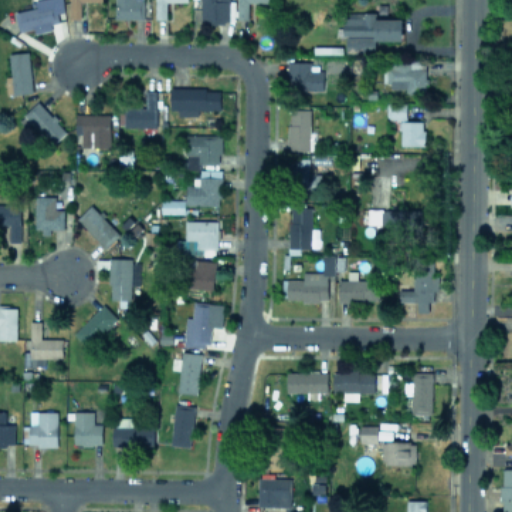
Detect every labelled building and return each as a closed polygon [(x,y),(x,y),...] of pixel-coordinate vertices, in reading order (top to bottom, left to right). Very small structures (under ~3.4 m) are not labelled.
[(34,0),(36,7),(14,11),(18,31),(33,28),(34,33),(51,29),(50,24),(59,22),(57,13),(64,12),(61,0),(34,0)] [(101,0),(69,0),(69,18),(80,18),(80,1),(102,1),(101,0)] [(115,0),(115,18),(142,19),(142,0),(115,0)] [(155,0),(155,19),(166,19),(166,1),(188,1),(187,0),(155,0)] [(234,21),(234,0),(229,0),(228,0),(200,0),(201,22),(234,21)] [(269,0),(236,0),(237,20),(248,19),(248,2),(270,2),(269,0)] [(403,19),(375,18),(375,12),(345,12),(344,48),(374,49),(375,40),(403,40),(403,19)] [(8,53),(13,94),(32,92),(28,51),(8,53)] [(388,88),(405,88),(405,92),(422,92),(421,60),(387,61),(388,88)] [(323,91),(323,70),(310,70),(310,61),(289,61),(288,89),(323,91)] [(220,109),(220,88),(170,88),(171,109),(178,109),(178,116),(198,116),(198,110),(220,109)] [(144,126),(144,134),(157,134),(156,90),(145,91),(146,107),(123,107),(124,127),(144,126)] [(23,113),(49,145),(65,132),(39,100),(23,113)] [(406,103),(386,103),(386,118),(406,119),(406,103)] [(310,109),(289,108),(288,150),(309,150),(310,109)] [(110,146),(109,113),(75,114),(75,133),(81,133),(81,147),(110,146)] [(400,145),(424,145),(424,121),(401,121),(400,145)] [(220,165),(220,135),(187,134),(186,165),(220,165)] [(309,158),(294,157),(292,191),(316,192),(317,174),(308,174),(309,158)] [(185,204),(220,205),(221,169),(199,169),(199,185),(186,185),(185,204)] [(55,196),(35,195),(34,231),(49,231),(49,229),(63,229),(63,209),(55,209),(55,196)] [(184,213),(184,200),(161,199),(161,213),(184,213)] [(20,205),(0,204),(0,227),(19,228),(20,205)] [(76,218),(105,248),(119,234),(91,204),(76,218)] [(290,248),(319,248),(318,229),(311,229),(311,207),(289,207),(290,248)] [(368,224),(386,224),(386,232),(405,231),(405,209),(368,209),(368,224)] [(217,220),(185,220),(185,240),(196,240),(196,248),(202,248),(202,255),(218,255),(217,220)] [(323,272),(303,271),(302,279),(287,279),(287,300),(327,300),(328,272),(343,272),(343,255),(323,255),(323,272)] [(109,257),(108,298),(131,298),(131,257),(109,257)] [(214,260),(193,259),(193,271),(188,271),(188,288),(213,288),(214,260)] [(413,289),(398,289),(398,302),(417,302),(416,312),(428,312),(428,301),(433,301),(433,290),(437,290),(437,275),(432,275),(432,267),(413,267),(413,289)] [(379,301),(379,280),(339,279),(338,300),(379,301)] [(185,316),(183,344),(210,347),(214,302),(193,300),(191,316),(185,316)] [(117,317),(103,303),(74,332),(88,346),(117,317)] [(0,338),(15,338),(15,305),(0,305),(0,338)] [(44,365),(44,357),(62,357),(62,337),(40,337),(40,320),(29,320),(28,365),(44,365)] [(179,369),(177,391),(196,392),(200,352),(180,350),(179,358),(173,358),(172,368),(179,369)] [(327,370),(285,370),(285,391),(327,391),(327,370)] [(332,391),(375,391),(375,370),(332,370),(332,391)] [(431,371),(411,371),(411,381),(404,381),(404,394),(411,394),(411,412),(431,412),(431,371)] [(194,405),(174,402),(170,444),(190,446),(194,405)] [(0,445),(13,445),(13,421),(5,421),(5,410),(0,410),(0,445)] [(56,410),(29,410),(29,422),(22,422),(22,445),(56,445),(56,410)] [(93,410),(74,410),(74,444),(101,444),(101,421),(93,421),(93,410)] [(153,446),(153,424),(112,424),(112,446),(153,446)] [(360,442),(377,442),(377,425),(360,425),(360,442)] [(414,463),(414,440),(381,440),(381,463),(414,463)] [(511,511),(511,468),(501,468),(501,511),(511,511)] [(291,505),(291,476),(258,476),(258,505),(291,505)] [(425,511),(425,499),(406,499),(406,511),(425,511)]
